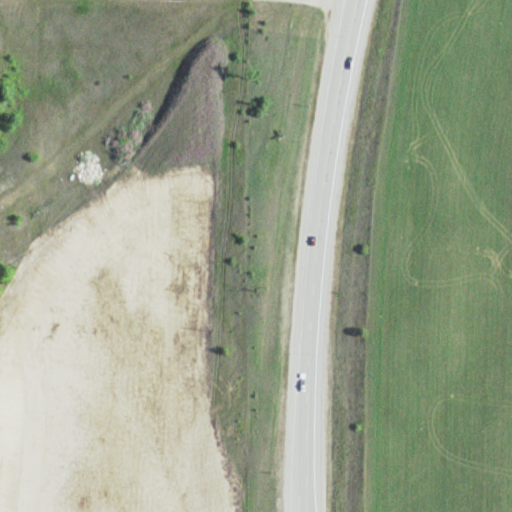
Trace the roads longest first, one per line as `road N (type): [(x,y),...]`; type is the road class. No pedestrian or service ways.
road 1 (primary): [(348,0),(317,203),(302,511)]
road 2 (track): [(230,0),(0,198)]
